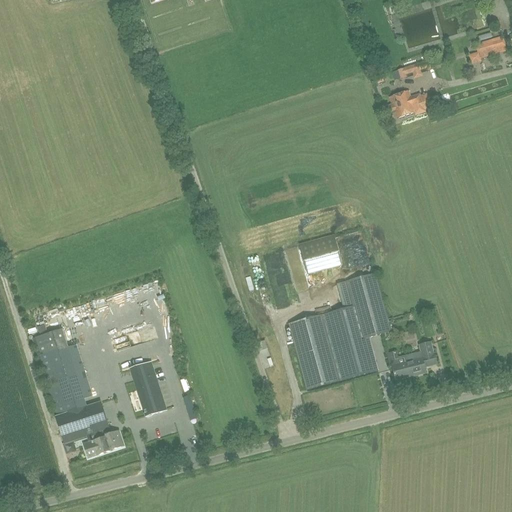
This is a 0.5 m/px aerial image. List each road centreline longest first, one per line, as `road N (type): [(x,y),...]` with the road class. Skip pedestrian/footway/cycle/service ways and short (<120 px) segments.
road 1 (unclassified): [(11,511),(511,386)]
road 2 (unknown): [(149,477),(104,339),(121,318),(153,310)]
